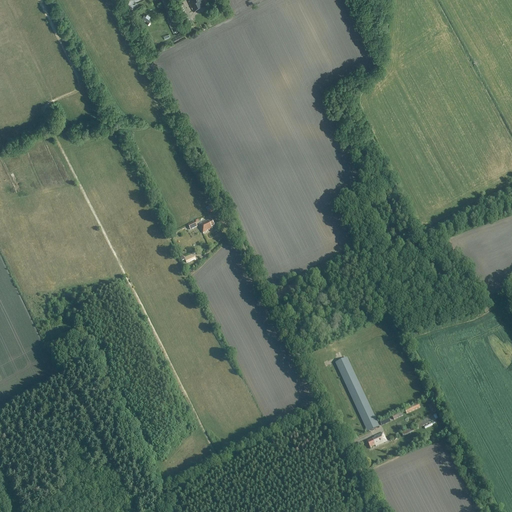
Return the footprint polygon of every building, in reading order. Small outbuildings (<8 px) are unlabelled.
[(190,0),(188,1),(193,11),(205,6),(201,0),(190,0)] [(184,3),(176,7),(183,21),(191,17),(187,7),(186,8),(184,3)] [(211,227),(214,225),(212,220),(208,222),(208,221),(199,225),(203,233),(212,229),(211,227)] [(197,227),(195,222),(187,225),(190,230),(197,227)] [(184,257),(182,258),(180,258),(182,261),(184,260),(186,264),(195,259),(193,254),(184,258),(184,257)] [(347,358),(335,364),(367,432),(378,427),(347,358)] [(430,396),(424,399),(427,404),(427,405),(433,403),(432,402),(430,398),(430,396)] [(404,410),(406,414),(420,408),(418,403),(404,410)] [(394,412),(396,417),(405,414),(403,409),(394,412)] [(435,420),(433,416),(415,425),(417,429),(435,420)] [(379,422),(381,426),(390,422),(388,417),(379,422)] [(413,431),(412,428),(401,433),(402,436),(413,431)] [(375,438),(367,442),(370,448),(375,446),(375,447),(386,442),(382,433),(374,437),(375,438)]
